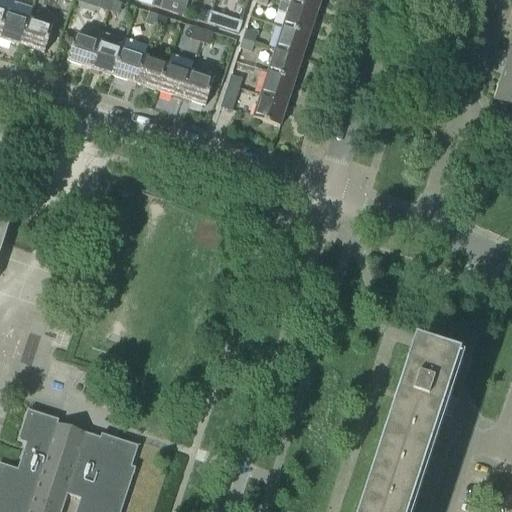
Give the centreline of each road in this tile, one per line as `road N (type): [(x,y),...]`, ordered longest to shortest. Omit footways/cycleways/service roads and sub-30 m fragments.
road 1 (residential): [(323,202),(0,93)]
road 2 (residential): [(323,202),(388,0)]
road 3 (unclassified): [(511,268),(323,202)]
road 4 (residential): [(511,139),(456,121),(496,0)]
